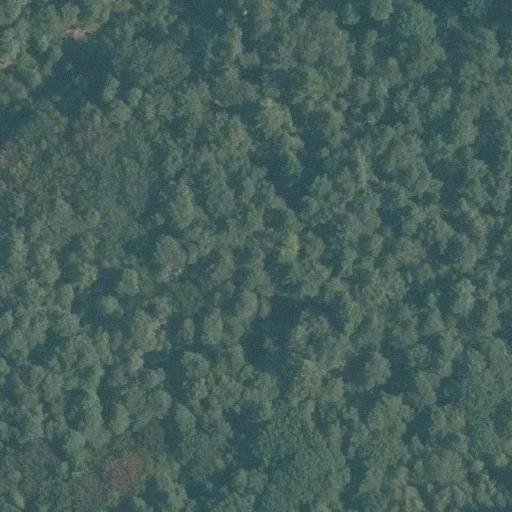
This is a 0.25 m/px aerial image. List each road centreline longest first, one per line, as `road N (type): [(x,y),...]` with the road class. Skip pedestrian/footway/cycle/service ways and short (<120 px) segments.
road 1 (track): [(284,511),(511,391)]
road 2 (track): [(227,0),(43,96)]
